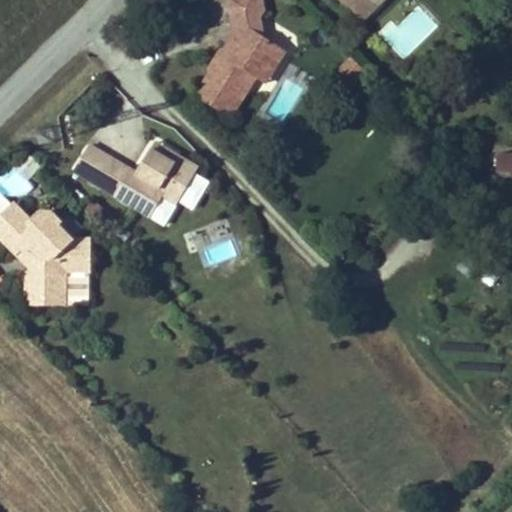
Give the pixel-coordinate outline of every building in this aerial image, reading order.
[(224,0),(228,17),(252,12),(259,11),(256,0),(224,0)] [(374,0),(353,0),(351,3),(361,13),(374,0)] [(257,35),(252,12),(228,17),(232,34),(249,31),(257,35)] [(267,70),(280,50),(249,31),(232,34),(230,35),(218,53),(213,60),(211,59),(204,69),(205,73),(191,95),(221,114),(227,114),(250,77),(248,76),(255,65),(258,65),(267,70)] [(259,83),(267,70),(258,65),(255,65),(248,76),(250,77),(259,83)] [(148,145),(144,152),(168,166),(172,159),(148,145)] [(84,148),(69,174),(142,218),(156,193),(174,203),(193,171),(172,159),(168,166),(144,152),(130,176),(84,148)] [(493,169),(511,167),(511,151),(493,152),(493,169)] [(0,211),(9,203),(0,193),(0,211)] [(156,193),(142,218),(151,222),(161,204),(170,210),(174,203),(156,193)] [(34,223),(17,205),(0,221),(0,234),(14,250),(20,244),(36,260),(39,256),(43,260),(34,270),(30,273),(29,306),(66,307),(68,274),(92,275),(94,244),(75,243),(61,229),(64,226),(56,217),(43,214),(34,223)] [(188,231),(198,267),(233,258),(223,221),(188,231)] [(20,244),(14,250),(34,270),(43,260),(39,256),(36,260),(20,244)]
